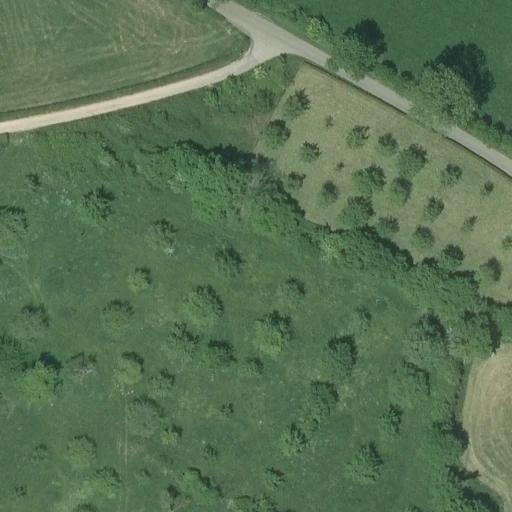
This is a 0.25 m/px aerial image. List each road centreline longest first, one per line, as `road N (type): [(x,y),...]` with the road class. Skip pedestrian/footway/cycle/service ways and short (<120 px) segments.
road 1 (unclassified): [(511,168),(212,0)]
road 2 (track): [(274,34),(255,57),(214,78),(101,111),(0,128)]
